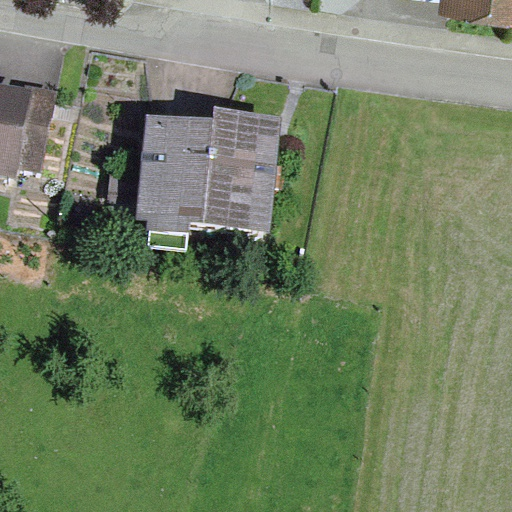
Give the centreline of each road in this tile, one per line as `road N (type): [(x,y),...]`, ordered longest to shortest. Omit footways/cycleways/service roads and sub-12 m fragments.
road 1 (unclassified): [(232,42),(511,82)]
road 2 (unclassified): [(0,9),(232,42)]
